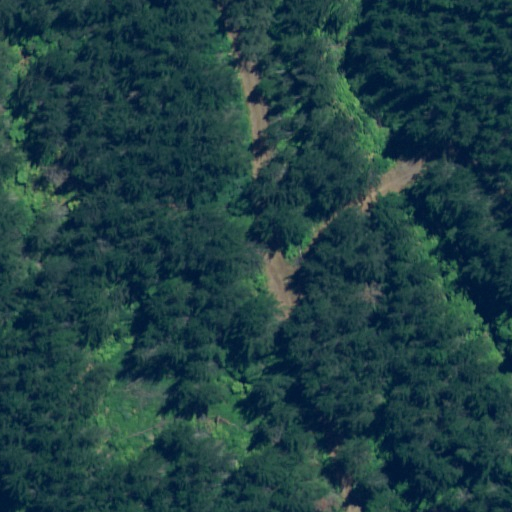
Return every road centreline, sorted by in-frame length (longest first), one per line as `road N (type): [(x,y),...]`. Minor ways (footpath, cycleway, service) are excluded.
road 1 (track): [(219,0),(258,56),(275,138),(264,207),(308,266),(290,293),(284,323),(343,436),(339,459),(353,511)]
road 2 (track): [(295,252),(318,225),(422,148),(451,146),(482,164),(511,201)]
